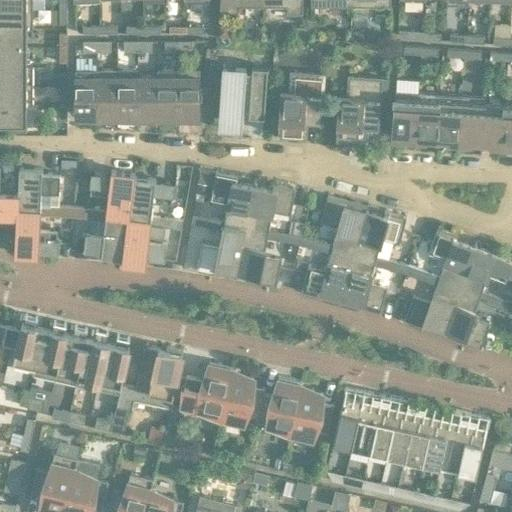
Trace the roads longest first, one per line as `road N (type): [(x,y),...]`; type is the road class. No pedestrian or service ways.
road 1 (residential): [(511,378),(272,299),(77,276),(17,292)]
road 2 (residential): [(17,292),(511,401)]
road 3 (residential): [(312,161),(0,146)]
road 4 (residential): [(312,161),(500,224),(511,208)]
road 5 (residential): [(511,170),(312,161)]
road 6 (unknown): [(199,155),(214,0)]
road 7 (unknown): [(69,149),(72,0)]
